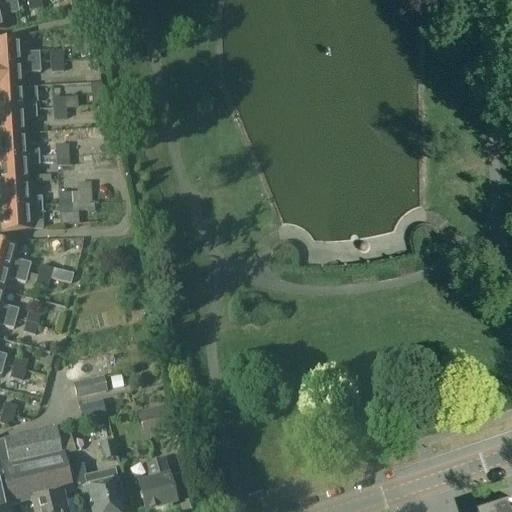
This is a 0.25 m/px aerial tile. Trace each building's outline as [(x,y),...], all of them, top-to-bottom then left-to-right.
[(39,0),(35,0),(28,2),(30,12),(42,9),(39,0)] [(91,38),(79,40),(82,60),(94,58),(91,38)] [(0,42),(0,66),(21,65),(20,41),(0,42)] [(50,53),(51,64),(63,63),(63,52),(50,53)] [(63,63),(51,64),(51,74),(64,73),(63,63)] [(0,66),(0,90),(23,89),(21,65),(0,66)] [(23,89),(0,90),(0,114),(36,112),(36,104),(24,105),(23,89)] [(53,101),(54,111),(66,110),(65,100),(53,101)] [(66,110),(54,111),(54,122),(67,121),(66,110)] [(36,112),(0,114),(0,137),(26,136),(25,120),(37,119),(36,112)] [(26,136),(0,137),(0,161),(39,159),(39,152),(27,152),(26,136)] [(56,148),(57,158),(69,158),(68,147),(56,148)] [(69,158),(57,158),(57,168),(69,168),(69,158)] [(39,159),(0,161),(0,185),(29,184),(28,168),(40,167),(39,159)] [(29,184),(0,185),(0,201),(1,209),(42,207),(42,199),(30,200),(29,184)] [(71,194),(59,195),(59,206),(72,205),(71,194)] [(72,205),(59,206),(61,226),(79,225),(79,215),(72,215),(72,205)] [(43,231),(43,214),(42,207),(1,209),(2,234),(32,232),(43,231)] [(0,267),(10,270),(12,263),(17,247),(0,243),(0,267)] [(0,292),(4,294),(10,270),(0,267),(0,292)] [(41,268),(38,278),(50,281),(53,271),(41,268)] [(53,271),(50,281),(70,286),(73,276),(53,271)] [(50,281),(38,278),(36,288),(47,291),(50,281)] [(29,314),(26,324),(38,327),(40,317),(29,314)] [(38,327),(26,324),(24,334),(35,337),(38,327)] [(17,360),(14,370),(25,373),(28,363),(17,360)] [(25,373),(14,370),(11,380),(23,383),(25,373)] [(103,377),(73,384),(76,400),(107,393),(103,377)] [(102,403),(79,409),(82,423),(106,417),(102,403)] [(4,406),(2,416),(13,419),(16,409),(4,406)] [(144,442),(157,439),(174,434),(168,408),(136,416),(144,442)] [(13,419),(2,416),(0,421),(0,425),(11,429),(13,419)] [(11,441),(26,505),(32,504),(33,511),(65,511),(62,497),(73,494),(64,456),(62,457),(56,431),(11,441)] [(9,511),(9,509),(26,505),(11,441),(4,442),(3,442),(0,442),(0,511),(9,511)] [(112,444),(100,447),(104,462),(116,459),(112,444)] [(163,462),(148,466),(152,482),(138,486),(145,511),(161,507),(162,511),(172,508),(171,505),(175,504),(168,477),(167,478),(163,462)] [(114,473),(85,479),(88,490),(83,491),(88,510),(92,509),(92,511),(120,511),(118,504),(123,503),(118,483),(117,483),(114,473)] [(488,511),(511,511),(511,503),(495,508),(495,509),(488,511)]
